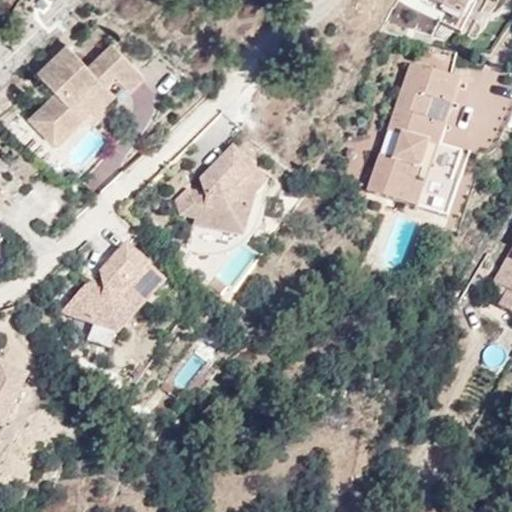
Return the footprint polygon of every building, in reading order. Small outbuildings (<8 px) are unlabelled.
[(454,31),(470,0),(427,0),(445,9),(438,22),(454,31)] [(480,0),(470,0),(454,31),(461,34),(480,0)] [(87,111),(108,90),(104,84),(112,77),(128,92),(143,77),(112,46),(88,70),(67,48),(38,76),(57,96),(42,112),(64,134),(81,117),(76,113),(83,106),(87,111)] [(408,167),(418,170),(427,146),(436,149),(443,129),(423,123),(429,103),(449,110),(458,83),(410,66),(387,132),(401,137),(392,161),(380,156),(368,193),(415,209),(423,188),(413,185),(403,181),(408,167)] [(114,96),(108,90),(87,111),(92,117),(114,96)] [(81,117),(87,111),(83,106),(76,113),(81,117)] [(64,134),(42,112),(31,122),(53,145),(64,134)] [(214,226),(247,234),(257,193),(269,182),(236,148),(214,170),(226,182),(213,195),(208,194),(190,190),(180,199),(184,213),(199,217),(211,220),(210,225),(214,226)] [(413,185),(418,170),(408,167),(403,181),(413,185)] [(226,182),(214,170),(205,179),(208,194),(213,195),(226,182)] [(247,234),(214,226),(203,253),(205,253),(208,254),(213,254),(216,254),(221,253),(225,252),(228,252),(230,251),(232,250),(233,250),(234,249),(238,248),(240,246),(243,245),(244,244),(245,243),(246,243),(247,242),(248,241),(249,240),(250,240),(250,239),(251,239),(251,238),(252,237),(253,237),(253,236),(254,236),(255,235),(256,233),(257,232),(259,230),(259,229),(260,229),(260,228),(261,227),(261,225),(262,225),(262,224),(263,223),(264,221),(264,220),(265,219),(265,218),(265,217),(266,216),(266,215),(267,212),(267,211),(268,210),(268,208),(268,206),(269,205),(269,202),(269,200),(269,195),(257,193),(247,234)] [(116,293),(106,289),(92,284),(63,313),(119,335),(165,283),(127,248),(108,270),(118,280),(116,283),(116,293)] [(507,292),(503,298),(498,308),(511,316),(511,251),(493,284),(507,292)] [(102,276),(106,289),(116,293),(116,283),(118,280),(108,270),(102,276)] [(489,290),(503,298),(507,292),(493,284),(489,290)] [(184,392),(208,366),(195,355),(172,380),(184,392)] [(0,426),(4,428),(29,377),(1,364),(0,366),(0,426)]
